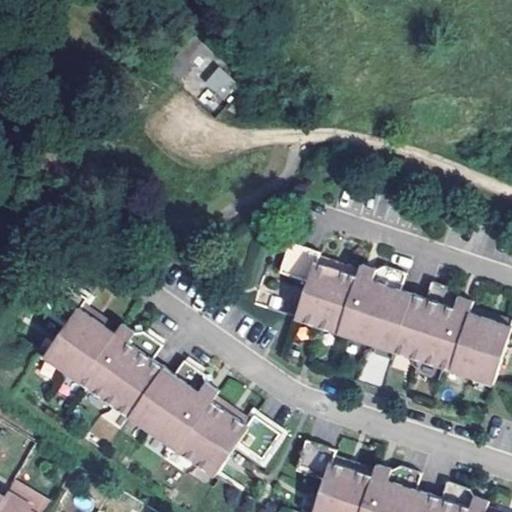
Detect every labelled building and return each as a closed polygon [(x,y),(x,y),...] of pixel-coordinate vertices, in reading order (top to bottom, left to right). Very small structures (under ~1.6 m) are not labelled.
[(218,66),(203,82),(223,100),(238,84),(218,66)] [(286,277),(312,285),(301,321),(498,381),(509,345),(511,345),(511,313),(511,318),(508,326),(468,313),(470,305),(472,301),(463,298),(456,296),(451,289),(428,282),(423,299),(408,294),(412,278),(391,270),(384,274),(375,272),(367,269),(366,274),(363,281),(323,269),(325,262),(327,256),(296,246),(286,277)] [(366,274),(325,262),(323,269),(363,281),(366,274)] [(96,291),(99,286),(73,270),(56,294),(78,309),(56,342),(228,458),(250,425),(271,439),(289,412),(262,394),(259,399),(255,405),(219,382),(224,375),(227,371),(219,366),(211,361),(209,352),(188,339),(179,352),(169,345),(178,331),(159,318),(148,319),(135,311),(132,315),(128,321),(109,308),(92,297),(96,291)] [(96,291),(92,297),(109,308),(128,321),(132,315),(96,291)] [(511,318),(470,305),(468,313),(508,326),(511,318)] [(361,380),(382,385),(388,356),(368,352),(361,380)] [(259,399),(224,375),(219,382),(255,405),(259,399)] [(334,468),(322,504),(343,511),(511,511),(511,507),(489,500),(492,492),(493,489),(483,486),(475,483),(471,476),(450,469),(444,484),(430,480),(436,464),(414,456),(406,460),(390,454),(390,457),(387,464),(367,457),(347,450),(349,443),(350,439),(320,429),(310,460),(334,468)] [(390,457),(349,443),(347,450),(367,457),(387,464),(390,457)] [(0,508),(15,483),(0,474),(0,508)] [(0,511),(47,511),(49,509),(53,503),(40,495),(42,491),(19,477),(15,483),(0,508),(0,511)] [(511,498),(492,492),(489,500),(511,507),(511,498)]
